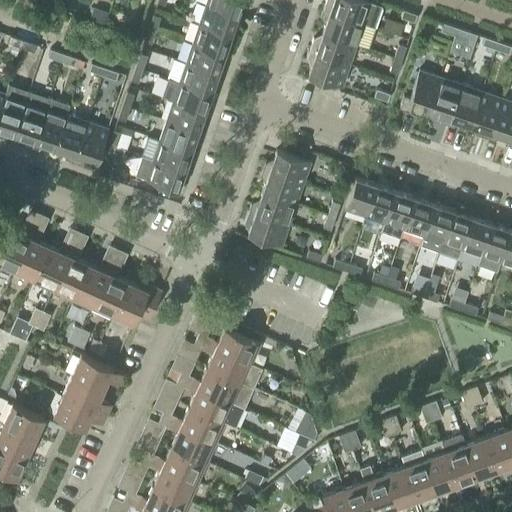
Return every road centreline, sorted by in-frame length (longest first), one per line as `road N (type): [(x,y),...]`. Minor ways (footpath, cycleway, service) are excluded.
road 1 (residential): [(83,511),(198,262)]
road 2 (residential): [(511,186),(257,103)]
road 3 (residential): [(198,262),(0,173)]
road 4 (residential): [(198,262),(257,103)]
